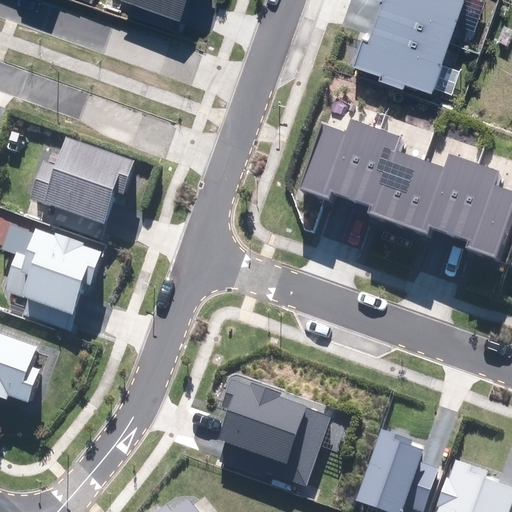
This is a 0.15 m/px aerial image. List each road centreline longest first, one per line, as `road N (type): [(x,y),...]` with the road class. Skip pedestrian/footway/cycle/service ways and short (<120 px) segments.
road 1 (residential): [(511,364),(198,247)]
road 2 (residential): [(198,247),(144,400),(92,472),(44,511)]
road 3 (residential): [(18,0),(256,85)]
road 4 (residential): [(0,76),(230,159)]
